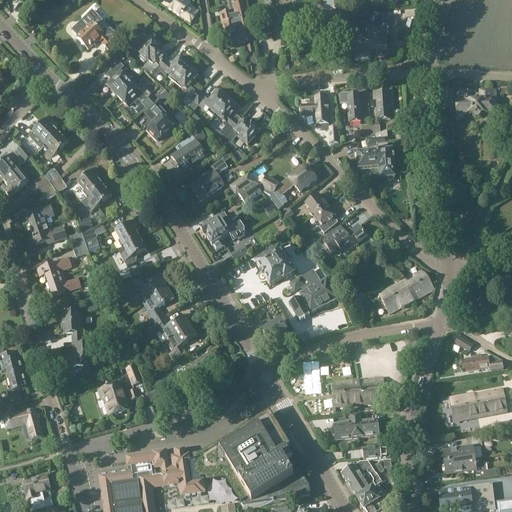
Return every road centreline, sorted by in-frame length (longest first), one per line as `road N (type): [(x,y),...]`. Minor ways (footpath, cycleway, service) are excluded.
road 1 (tertiary): [(266,376),(158,199),(96,123),(46,79)]
road 2 (residential): [(449,267),(420,256),(257,92)]
road 3 (residential): [(65,452),(0,219)]
road 4 (residential): [(65,452),(146,430),(266,376)]
road 5 (residential): [(449,267),(427,73)]
road 6 (residential): [(412,511),(406,443),(439,325)]
road 7 (residential): [(266,376),(365,334),(439,325)]
road 8 (residential): [(257,92),(427,73)]
road 9 (tertiary): [(347,511),(266,376)]
